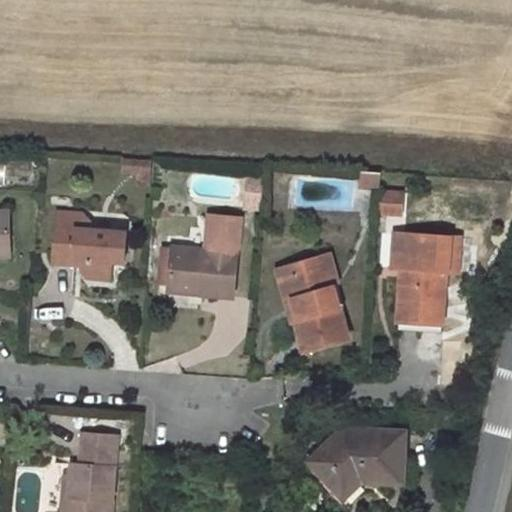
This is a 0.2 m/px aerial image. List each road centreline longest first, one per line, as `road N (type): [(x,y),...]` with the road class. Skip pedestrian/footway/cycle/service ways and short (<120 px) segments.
road 1 (residential): [(210,406),(171,388),(0,375)]
road 2 (tertiary): [(480,511),(511,392)]
